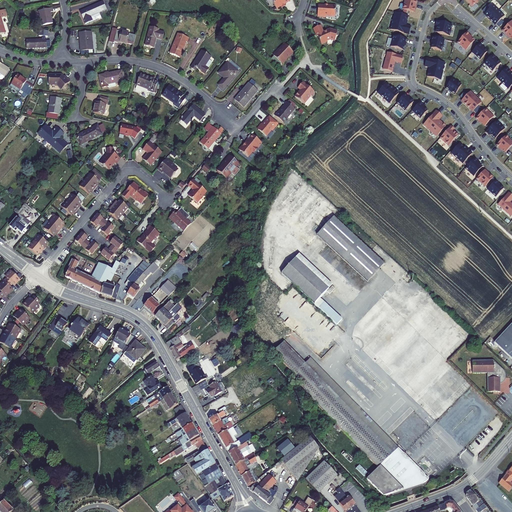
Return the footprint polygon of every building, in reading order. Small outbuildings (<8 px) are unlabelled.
[(290,1),(289,0),(271,0),(276,8),(281,6),(282,8),(286,5),(285,4),(290,1)] [(417,1),(412,0),(405,0),(403,10),(413,12),(415,5),(416,5),(417,1)] [(86,25),(99,20),(97,16),(100,15),(99,12),(107,9),(103,1),(80,11),(85,24),(86,24),(86,25)] [(335,16),(336,5),(328,5),(328,6),(318,5),(317,17),(326,17),(326,15),(335,16)] [(490,9),(485,13),(488,16),(487,18),(490,20),(499,11),(493,5),(490,9)] [(53,12),(52,8),(38,11),(41,26),(53,23),(52,19),(51,19),(50,12),(53,12)] [(496,24),(501,20),(504,16),(499,11),(490,20),(492,23),(493,21),(496,24)] [(411,27),(406,25),(408,16),(397,13),(395,21),(393,21),(390,30),(409,35),(411,27)] [(435,26),(437,26),(436,29),(437,29),(438,30),(437,33),(449,36),(452,25),(436,21),(435,26)] [(511,21),(502,31),(506,35),(507,35),(511,39),(511,21)] [(323,32),(320,26),(314,29),(317,36),(318,36),(322,44),(327,42),(327,41),(330,39),(333,41),(337,32),(329,29),(323,32)] [(158,30),(150,28),(145,46),(153,49),(156,39),(162,40),(164,33),(158,31),(158,30)] [(90,32),(80,33),(79,33),(81,51),(89,51),(93,50),(91,32),(90,32)] [(118,42),(127,44),(129,34),(120,32),(118,42)] [(469,35),(466,33),(457,43),(466,50),(474,41),(469,36),(469,35)] [(136,36),(129,34),(127,44),(134,46),(136,36)] [(187,43),(189,38),(178,34),(170,54),(179,58),(186,42),(187,43)] [(403,50),(405,43),(406,43),(407,39),(393,36),(390,47),(403,50)] [(433,37),(432,41),(433,41),(432,44),(431,48),(441,51),(444,40),(433,37)] [(46,40),(45,40),(42,40),(26,40),(27,49),(46,49),(46,40)] [(294,54),(284,44),(279,49),(279,50),(273,56),(274,56),(282,64),(282,65),(288,59),(288,60),(294,54)] [(487,52),(481,47),(482,46),(479,44),(472,53),(480,60),(487,52)] [(211,57),(202,52),(191,69),(195,71),(197,69),(205,74),(209,69),(208,69),(211,64),(208,62),(211,57)] [(392,72),(395,62),(401,64),(403,57),(387,53),(383,69),(392,72)] [(500,64),(494,59),(495,58),(493,55),(484,64),(492,72),(500,64)] [(274,56),(271,60),(278,67),(282,64),(274,56)] [(439,80),(441,72),(443,72),(445,63),(427,58),(424,66),(429,68),(427,77),(439,80)] [(0,63),(0,74),(4,77),(9,69),(0,63)] [(238,72),(228,63),(218,74),(224,79),(219,86),(223,89),(238,72)] [(511,73),(507,68),(497,78),(502,84),(508,89),(508,90),(511,85),(511,75),(510,73),(511,73)] [(109,73),(104,74),(99,75),(101,87),(107,86),(107,83),(123,80),(123,79),(121,71),(109,73)] [(61,90),(70,81),(64,76),(63,77),(61,75),(58,75),(58,76),(55,76),(55,75),(49,74),(48,85),(56,85),(61,90)] [(141,75),(136,86),(148,90),(147,91),(153,94),(154,93),(156,86),(158,82),(154,81),(154,80),(141,75)] [(12,84),(21,90),(26,83),(27,82),(17,76),(11,84),(12,84)] [(461,85),(452,78),(445,88),(449,91),(450,89),(456,93),(461,85)] [(314,91),(303,82),(298,88),(301,91),(299,93),(299,92),(295,97),(304,105),(311,97),(312,97),(314,95),(314,91)] [(21,90),(19,93),(18,94),(22,96),(24,93),(27,95),(29,96),(33,87),(26,83),(21,90)] [(394,89),(393,90),(391,87),(386,83),(377,93),(389,104),(399,93),(394,89)] [(19,93),(21,90),(12,84),(10,87),(19,93)] [(246,91),(244,89),(235,100),(244,108),(258,91),(253,87),(249,84),(246,87),(248,88),(246,91)] [(505,92),(508,89),(502,84),(499,87),(505,92)] [(171,100),(176,103),(177,104),(182,97),(183,96),(169,86),(162,96),(170,101),(171,100)] [(467,106),(476,97),(470,91),(467,95),(464,92),(460,97),(463,99),(462,100),(465,103),(464,104),(467,106)] [(408,97),(405,94),(397,103),(405,111),(413,102),(407,97),(408,97)] [(177,104),(176,103),(175,104),(174,106),(179,109),(185,99),(182,97),(177,104)] [(481,102),(476,97),(467,106),(469,109),(470,107),(473,110),(474,110),(476,113),(481,108),(478,106),(481,102)] [(51,98),(48,113),(58,114),(59,115),(61,99),(51,98)] [(107,105),(108,101),(98,99),(97,103),(96,102),(93,113),(103,116),(105,104),(107,105)] [(289,100),(287,103),(293,108),(295,105),(289,100)] [(286,119),(294,109),(293,108),(287,103),(286,102),(283,105),(284,106),(278,113),(277,112),(274,116),(283,123),(286,119)] [(424,108),(422,106),(423,105),(420,102),(412,111),(420,118),(427,111),(424,108)] [(205,116),(194,106),(181,120),(187,126),(192,119),(194,116),(200,121),(205,116)] [(485,126),(494,117),(486,109),(476,119),(479,121),(485,126)] [(430,131),(431,129),(438,135),(446,126),(439,120),(442,116),(436,111),(423,125),(430,131)] [(23,115),(15,124),(18,126),(26,117),(23,115)] [(272,131),(278,124),(270,118),(265,123),(266,124),(264,126),(262,126),(261,127),(259,130),(266,137),(272,130),(272,131)] [(489,136),(490,134),(492,136),(493,136),(494,136),(496,137),(505,129),(497,121),(485,132),(489,136)] [(209,133),(213,128),(208,124),(204,129),(207,132),(208,132),(209,133)] [(135,129),(123,125),(120,134),(124,135),(124,136),(128,137),(129,136),(132,137),(135,140),(141,133),(135,129)] [(67,145),(60,139),(59,138),(63,133),(56,128),(52,132),(45,126),(38,134),(60,154),(67,145)] [(102,134),(97,126),(77,137),(81,145),(102,134)] [(455,133),(453,131),(454,129),(451,126),(440,138),(448,146),(456,137),(455,135),(455,133)] [(217,131),(213,128),(209,133),(206,136),(207,136),(201,143),(208,149),(215,142),(221,135),(220,134),(217,131)] [(257,149),(262,143),(251,134),(248,138),(248,139),(244,144),(245,145),(243,147),(242,147),(239,151),(248,158),(253,152),(254,153),(254,152),(256,151),(256,149),(257,149)] [(499,148),(499,147),(505,153),(511,145),(511,141),(506,135),(496,145),(499,148)] [(162,153),(150,142),(143,150),(149,155),(148,156),(147,155),(143,160),(151,166),(162,153)] [(215,142),(208,149),(213,153),(219,146),(215,142)] [(468,149),(467,150),(464,147),(460,143),(451,153),(463,164),(472,153),(468,149)] [(108,154),(102,161),(111,168),(115,164),(116,165),(121,159),(114,154),(113,148),(107,149),(108,154)] [(227,179),(231,174),(235,176),(239,171),(236,168),(239,164),(229,156),(217,171),(227,179)] [(474,176),(482,167),(477,162),(477,161),(475,158),(465,169),(474,176)] [(167,159),(158,170),(162,174),(163,172),(171,179),(178,170),(172,165),(173,164),(167,159)] [(111,168),(102,161),(100,163),(105,167),(109,170),(111,168)] [(95,170),(91,174),(100,182),(104,178),(95,170)] [(487,172),(485,170),(476,179),(484,187),(492,178),(487,173),(487,172)] [(91,174),(86,180),(96,189),(98,186),(97,185),(100,182),(91,174)] [(96,189),(86,180),(80,187),(89,194),(92,191),(94,192),(96,189)] [(207,193),(193,181),(188,186),(194,191),(192,193),(188,197),(197,204),(202,197),(202,198),(207,193)] [(498,183),(495,181),(487,189),(496,197),(503,189),(497,184),(498,183)] [(134,183),(133,184),(148,196),(149,195),(145,192),(144,192),(140,189),(140,188),(134,183)] [(148,196),(133,184),(123,196),(127,200),(131,196),(138,202),(138,201),(142,204),(148,196)] [(511,214),(511,204),(510,202),(511,199),(511,195),(509,193),(498,205),(511,216),(511,214)] [(73,195),(68,202),(78,210),(81,207),(79,206),(82,203),(73,195)] [(128,208),(119,200),(116,204),(115,203),(110,208),(111,210),(108,213),(118,221),(128,208)] [(78,210),(68,202),(63,207),(72,215),(75,212),(76,213),(78,210)] [(25,204),(17,214),(19,215),(9,227),(13,231),(15,229),(17,230),(21,233),(30,223),(24,218),(23,219),(20,216),(21,215),(25,210),(28,213),(31,209),(25,204)] [(184,232),(195,221),(182,209),(176,215),(174,214),(169,219),(173,223),(174,223),(184,232)] [(98,214),(91,223),(96,227),(99,225),(104,229),(102,232),(108,237),(114,228),(98,214)] [(64,224),(55,216),(45,229),(54,236),(57,233),(58,234),(63,228),(61,227),(64,224)] [(384,264),(334,217),(317,236),(367,282),(384,264)] [(157,238),(160,234),(150,226),(147,229),(148,230),(140,239),(137,242),(151,253),(155,248),(151,243),(156,237),(157,238)] [(82,233),(75,241),(92,256),(99,247),(93,243),(91,245),(86,240),(88,238),(82,233)] [(48,243),(39,235),(29,248),(37,256),(40,252),(42,253),(46,248),(45,246),(48,243)] [(109,262),(123,245),(115,238),(110,243),(112,245),(108,251),(106,249),(101,255),(109,262)] [(329,289),(296,258),(281,274),(314,305),(329,289)] [(65,277),(100,294),(104,284),(104,285),(106,280),(111,270),(102,266),(95,280),(91,278),(75,271),(79,263),(72,260),(69,267),(69,268),(65,277)] [(111,270),(106,280),(111,282),(120,264),(116,262),(111,270)] [(131,289),(127,295),(133,299),(140,290),(144,285),(142,283),(151,273),(153,274),(159,268),(154,263),(144,274),(133,286),(131,289)] [(98,264),(91,278),(95,280),(102,266),(98,264)] [(125,285),(131,289),(133,286),(144,274),(138,269),(127,281),(128,281),(125,285)] [(7,278),(4,281),(10,287),(12,284),(14,286),(20,280),(16,276),(13,273),(11,271),(5,277),(7,278)] [(376,292),(387,280),(385,278),(374,289),(376,292)] [(10,287),(4,281),(0,284),(0,296),(2,299),(5,297),(6,298),(13,290),(10,287)] [(144,306),(152,314),(160,306),(157,304),(161,299),(158,297),(163,292),(168,297),(176,289),(168,281),(144,306)] [(104,284),(100,294),(117,299),(120,287),(118,286),(117,289),(115,288),(104,285),(104,284)] [(30,298),(22,305),(32,314),(39,307),(37,305),(40,302),(34,296),(31,299),(30,298)] [(152,314),(160,322),(168,314),(165,312),(173,304),(172,304),(173,303),(171,301),(166,306),(163,303),(160,306),(152,314)] [(168,314),(160,322),(168,329),(179,318),(176,315),(182,309),(177,304),(175,306),(168,314)] [(165,312),(168,314),(175,306),(173,304),(165,312)] [(20,309),(13,316),(22,325),(29,319),(20,309)] [(59,336),(68,325),(61,320),(60,322),(56,319),(49,329),(59,336)] [(78,319),(70,329),(81,337),(88,327),(81,323),(82,322),(78,319)] [(511,323),(494,342),(511,359),(511,323)] [(10,324),(5,333),(16,339),(21,330),(10,324)] [(100,327),(89,343),(94,346),(98,341),(100,343),(100,345),(103,347),(111,335),(105,331),(104,332),(102,331),(103,330),(100,327)] [(177,337),(166,343),(166,344),(176,361),(181,357),(194,349),(191,344),(187,347),(186,345),(183,347),(178,339),(190,330),(188,327),(176,336),(177,337)] [(70,329),(69,331),(80,338),(81,337),(70,329)] [(131,336),(119,330),(113,342),(119,346),(118,349),(122,351),(125,346),(131,336)] [(0,341),(0,343),(10,349),(16,339),(5,333),(0,341)] [(139,345),(135,341),(130,348),(126,353),(123,355),(135,364),(144,352),(138,347),(139,345)] [(294,374),(305,364),(283,342),(272,353),(294,374)] [(111,368),(121,357),(118,354),(108,366),(111,368)] [(402,375),(421,363),(417,356),(398,369),(402,375)] [(392,453),(398,448),(310,359),(305,364),(360,420),(364,417),(369,423),(366,426),(392,453)] [(371,391),(376,387),(349,359),(344,364),(371,391)] [(159,368),(156,362),(145,369),(148,375),(159,368)] [(503,370),(494,362),(473,362),(473,374),(487,374),(487,393),(500,393),(500,383),(498,382),(501,379),(507,380),(507,377),(506,374),(503,370)] [(200,363),(188,370),(197,385),(206,379),(204,375),(206,374),(209,378),(212,376),(205,365),(203,367),(200,363)] [(404,454),(398,448),(392,453),(366,426),(360,420),(305,364),(294,374),(307,396),(344,434),(378,467),(366,479),(384,496),(424,483),(429,479),(424,474),(404,453),(404,454)] [(348,377),(344,382),(363,400),(367,396),(348,377)] [(160,388),(158,384),(156,384),(155,383),(152,378),(143,383),(148,389),(144,392),(147,396),(160,388)] [(201,390),(202,392),(204,395),(204,396),(208,395),(210,398),(212,397),(212,398),(222,392),(218,385),(218,383),(217,383),(216,382),(209,386),(211,389),(206,392),(205,388),(201,390)] [(171,394),(167,388),(152,397),(146,401),(148,404),(150,403),(152,406),(155,405),(154,403),(155,402),(157,403),(160,401),(163,400),(162,399),(171,394)] [(177,405),(171,394),(162,399),(163,400),(165,403),(162,405),(166,412),(177,405)] [(185,414),(181,406),(174,410),(179,418),(185,414)] [(220,414),(209,420),(212,426),(220,421),(219,419),(225,415),(225,414),(223,412),(220,414)] [(185,414),(179,418),(168,424),(169,427),(177,422),(179,424),(182,430),(192,424),(185,414)] [(360,420),(366,426),(369,423),(364,417),(360,420)] [(220,421),(212,426),(218,436),(227,431),(233,427),(230,422),(223,426),(220,421)] [(195,430),(192,424),(182,430),(179,432),(175,434),(179,440),(195,430)] [(199,436),(195,430),(179,440),(182,446),(191,440),(199,436)] [(227,431),(218,436),(228,453),(246,443),(253,438),(250,433),(238,441),(237,442),(234,437),(238,435),(236,431),(229,435),(227,431)] [(204,444),(199,436),(191,440),(182,446),(181,447),(174,452),(176,456),(187,449),(188,450),(191,449),(190,447),(195,444),(197,448),(204,444)] [(301,475),(319,448),(310,437),(275,466),(277,468),(280,466),(283,463),(298,482),(301,475)] [(284,457),(294,448),(287,439),(277,448),(284,457)] [(246,443),(228,453),(235,466),(253,456),(252,453),(246,456),(245,456),(242,457),(239,451),(248,446),(246,443)] [(252,453),(248,446),(239,451),(242,457),(245,456),(246,456),(252,453)] [(207,451),(206,448),(199,452),(198,453),(193,456),(184,460),(187,464),(199,456),(207,451)] [(227,485),(207,451),(199,456),(187,464),(204,487),(209,484),(213,489),(219,486),(220,489),(227,485)] [(260,454),(254,458),(256,462),(246,467),(249,472),(249,471),(265,463),(260,454)] [(168,455),(158,462),(160,465),(170,458),(168,455)] [(253,456),(235,466),(247,488),(249,486),(251,489),(254,484),(256,483),(249,471),(249,472),(246,467),(256,462),(254,458),(253,456)] [(324,462),(306,480),(319,493),(337,476),(324,462)] [(509,491),(511,486),(511,466),(499,483),(509,491)] [(183,478),(178,470),(172,474),(177,482),(183,478)] [(263,482),(270,488),(282,475),(278,472),(275,475),(272,472),(263,482)] [(251,489),(249,490),(259,497),(263,492),(265,493),(270,488),(263,482),(258,487),(254,484),(251,489)] [(234,497),(227,485),(220,489),(219,486),(213,489),(209,484),(204,487),(210,496),(218,491),(220,495),(224,503),(234,497)] [(263,492),(259,497),(270,505),(273,500),(274,499),(273,498),(276,493),(270,488),(265,493),(263,492)] [(345,511),(359,511),(355,506),(356,505),(349,496),(347,498),(339,488),(332,494),(337,501),(345,511)] [(467,494),(466,498),(476,511),(481,511),(486,508),(481,501),(479,503),(473,495),(471,493),(473,491),(472,490),(467,494)] [(191,511),(187,508),(188,507),(183,501),(183,500),(177,494),(173,498),(177,503),(173,507),(174,508),(170,511),(169,511),(168,511),(166,511),(191,511)] [(304,504),(297,499),(293,505),(296,507),(294,510),(297,511),(305,511),(313,501),(308,498),(304,504)] [(0,499),(0,511),(13,511),(14,511),(5,502),(4,501),(3,502),(1,499),(0,499)] [(193,499),(190,502),(197,511),(200,511),(201,511),(211,511),(215,510),(209,500),(199,507),(193,499)] [(447,511),(458,511),(460,511),(453,503),(449,502),(437,506),(439,511),(446,509),(447,511)]
